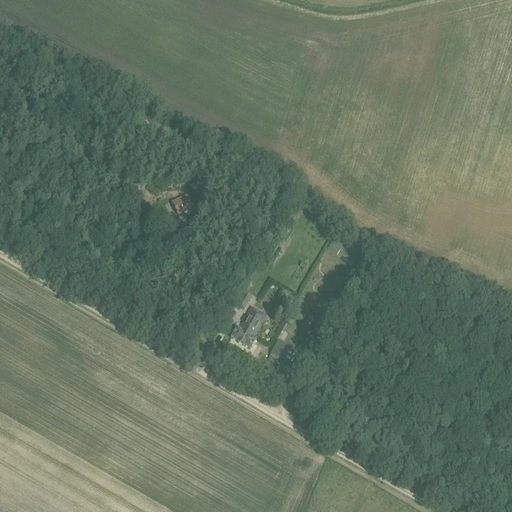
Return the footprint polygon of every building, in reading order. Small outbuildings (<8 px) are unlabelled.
[(171,181),(167,175),(160,179),(164,185),(171,181)] [(192,209),(187,197),(172,204),(178,216),(192,209)] [(328,250),(337,256),(343,246),(333,240),(328,250)] [(264,262),(273,267),(282,250),(274,245),(264,262)] [(278,296),(286,301),(290,294),(281,289),(278,296)] [(238,306),(245,310),(251,298),(244,294),(238,306)] [(240,330),(254,338),(264,320),(260,318),(262,314),(252,309),(240,330)] [(244,346),(251,350),(257,340),(254,338),(240,330),(237,328),(231,338),(238,342),(238,343),(244,346)] [(279,359),(286,346),(278,342),(271,355),(279,359)] [(283,354),(288,358),(292,352),(287,348),(283,354)]
